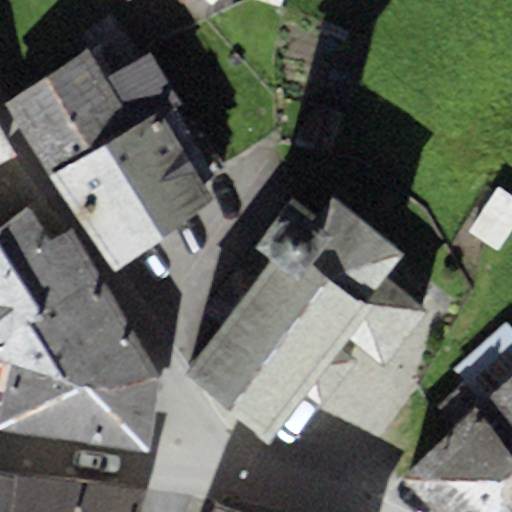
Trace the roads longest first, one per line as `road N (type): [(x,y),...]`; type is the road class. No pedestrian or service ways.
road 1 (unclassified): [(222,462),(0,108)]
road 2 (residential): [(0,442),(108,459),(222,462)]
road 3 (unclassified): [(352,511),(222,462)]
